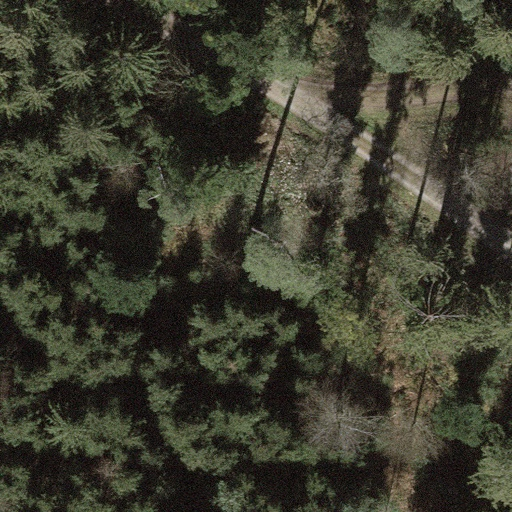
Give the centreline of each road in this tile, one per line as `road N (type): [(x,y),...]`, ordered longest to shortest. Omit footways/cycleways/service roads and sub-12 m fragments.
road 1 (track): [(276,88),(511,261)]
road 2 (track): [(276,88),(511,66)]
road 3 (track): [(115,0),(276,88)]
